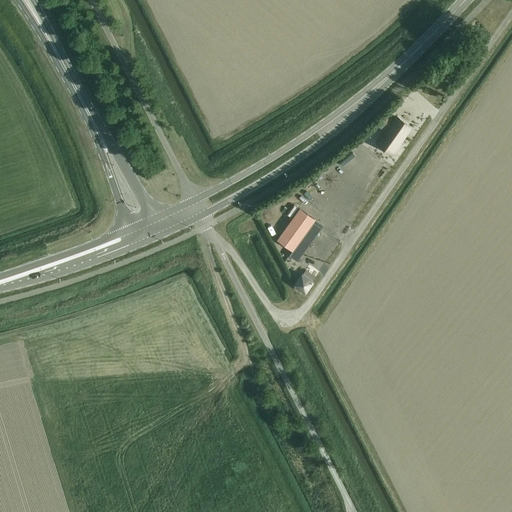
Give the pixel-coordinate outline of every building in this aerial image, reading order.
[(399,118),(398,123),(418,128),(419,123),(399,118)] [(393,125),(374,150),(388,160),(406,135),(393,125)] [(369,142),(377,134),(371,129),(364,137),(369,142)] [(332,168),(313,182),(319,190),(337,175),(332,168)] [(317,189),(311,194),(316,201),(322,196),(317,189)] [(351,211),(360,218),(371,204),(362,197),(351,211)] [(293,251),(314,221),(299,210),(277,239),(293,251)] [(344,233),(348,228),(343,224),(339,229),(344,233)] [(311,241),(298,259),(313,268),(324,250),(311,241)] [(320,278),(330,265),(322,259),(312,272),(320,278)] [(306,270),(293,287),(305,295),(313,284),(311,282),(315,277),(315,276),(306,270)]
